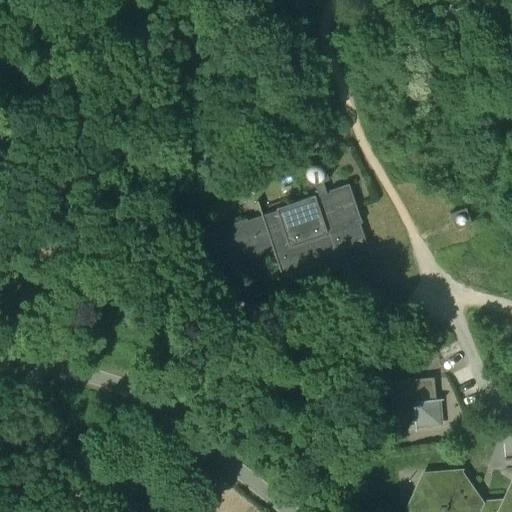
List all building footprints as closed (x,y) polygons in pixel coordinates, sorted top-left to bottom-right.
[(261,215),(273,251),(284,285),(300,280),(300,282),(339,269),(339,266),(341,265),(344,272),(352,270),(350,263),(371,256),(360,224),(362,223),(349,184),(329,191),(329,193),(327,194),(322,181),(328,179),(322,159),(301,166),(308,186),(314,184),(318,196),(315,197),(315,195),(276,208),(276,210),(261,215)] [(465,208),(449,214),(455,229),(471,224),(465,208)] [(273,251),(261,215),(247,220),(246,218),(207,232),(221,270),(241,264),(240,262),(273,251)] [(433,378),(390,381),(388,361),(366,363),(369,397),(390,395),(392,426),(415,424),(415,429),(443,426),(442,401),(436,401),(433,378)] [(511,511),(511,495),(510,499),(482,502),(461,472),(429,475),(415,509),(417,511),(511,511)]
